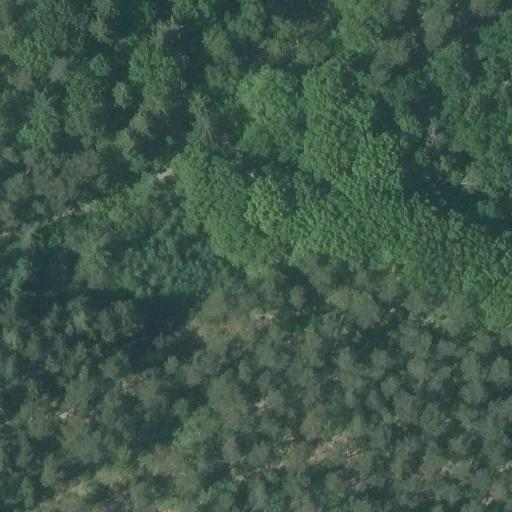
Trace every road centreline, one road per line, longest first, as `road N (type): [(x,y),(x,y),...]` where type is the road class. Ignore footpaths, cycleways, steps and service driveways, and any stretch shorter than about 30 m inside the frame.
road 1 (unknown): [(0,414),(111,418),(181,397),(374,373),(511,367)]
road 2 (track): [(511,280),(477,253),(253,216),(216,198),(188,169)]
road 3 (track): [(361,238),(328,53)]
